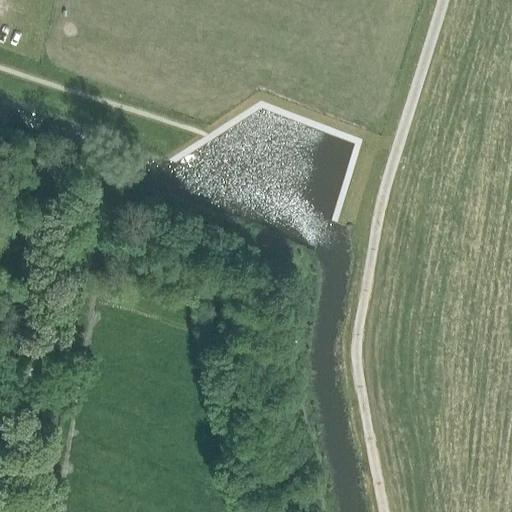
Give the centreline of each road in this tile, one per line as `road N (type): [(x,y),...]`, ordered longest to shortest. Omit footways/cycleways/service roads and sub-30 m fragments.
road 1 (track): [(383,511),(354,355),(379,210),(441,0)]
road 2 (track): [(0,155),(71,169),(101,185),(89,290)]
